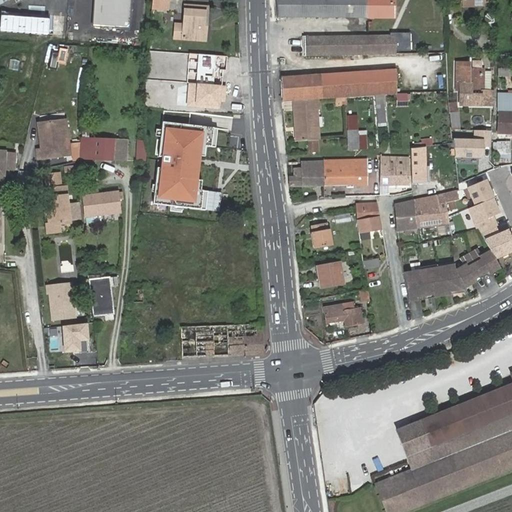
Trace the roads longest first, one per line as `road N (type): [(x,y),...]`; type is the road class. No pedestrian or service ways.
road 1 (secondary): [(292,368),(258,0)]
road 2 (track): [(275,511),(259,404),(251,401),(0,421)]
road 3 (secondary): [(292,368),(412,341),(511,293)]
road 4 (residential): [(110,384),(131,164)]
road 5 (residential): [(47,389),(22,171)]
road 6 (secondary): [(292,368),(110,384)]
road 7 (secondary): [(311,511),(292,368)]
